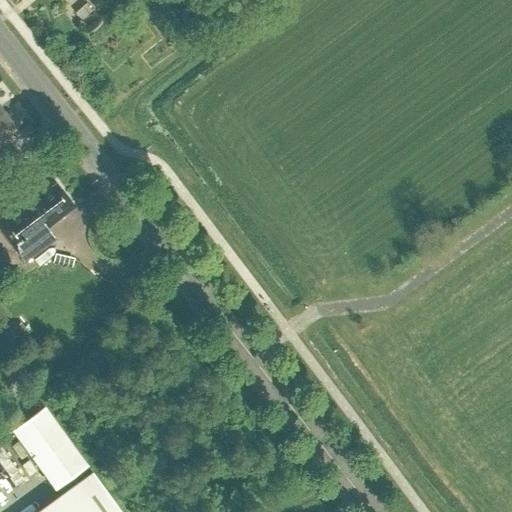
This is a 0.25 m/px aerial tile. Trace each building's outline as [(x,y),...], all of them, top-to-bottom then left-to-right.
[(0,146),(19,132),(0,105),(0,146)] [(54,189),(48,180),(41,186),(44,191),(0,225),(27,261),(55,240),(48,230),(76,208),(60,186),(54,189)] [(20,339),(29,333),(22,322),(13,328),(20,339)] [(55,490),(88,466),(45,407),(11,431),(55,490)] [(3,461),(0,463),(0,472),(16,496),(23,491),(3,461)] [(120,511),(91,472),(36,511),(120,511)]
